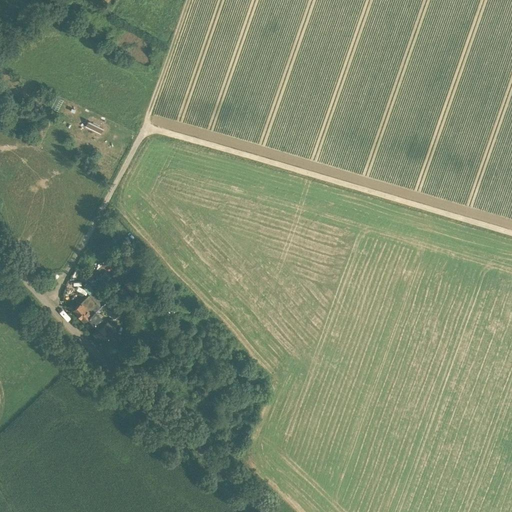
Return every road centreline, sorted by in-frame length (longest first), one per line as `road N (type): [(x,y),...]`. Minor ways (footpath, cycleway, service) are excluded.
road 1 (track): [(47,295),(68,277),(143,126),(511,234)]
road 2 (track): [(0,238),(154,417),(267,511)]
road 3 (track): [(143,126),(187,0)]
